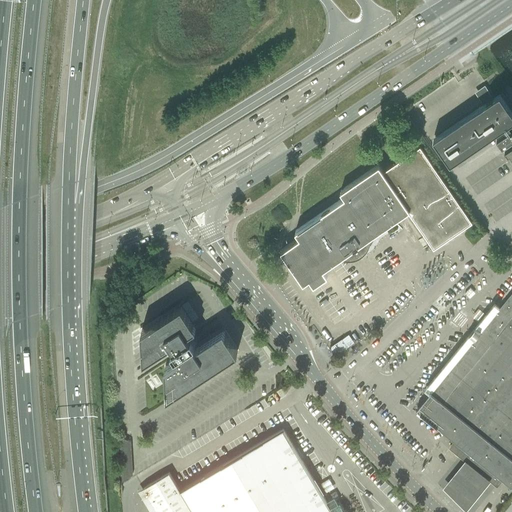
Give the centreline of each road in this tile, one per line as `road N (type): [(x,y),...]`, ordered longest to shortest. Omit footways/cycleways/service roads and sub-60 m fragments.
road 1 (motorway): [(35,511),(19,319),(21,134),(34,0)]
road 2 (trunk): [(0,225),(150,165),(351,41)]
road 3 (secondary): [(194,214),(511,4)]
road 4 (tertiary): [(439,511),(231,277)]
road 5 (trunk): [(83,511),(67,200)]
road 6 (secondary): [(453,0),(202,157)]
road 7 (trunk): [(67,200),(81,177),(106,0)]
road 8 (trunk): [(67,200),(83,0)]
road 9 (secondary): [(0,289),(176,222)]
road 10 (secondary): [(137,194),(0,252)]
